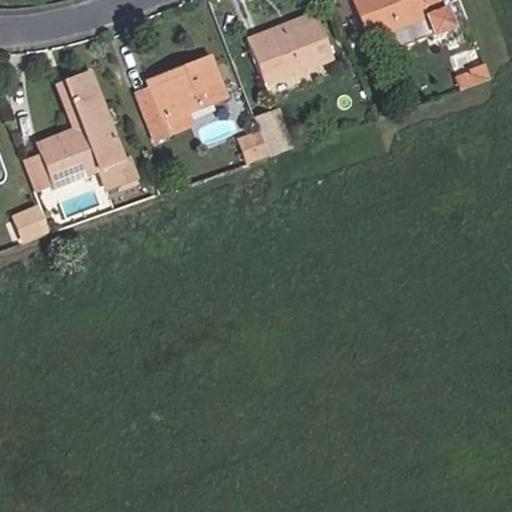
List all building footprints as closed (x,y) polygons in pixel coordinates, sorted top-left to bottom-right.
[(455,1),(454,0),(359,0),(352,3),(366,37),(357,41),(361,52),(390,42),(386,32),(425,18),(432,36),(451,29),(444,10),(440,12),(438,7),(455,1)] [(315,21),(313,16),(262,36),(264,42),(315,21)] [(432,36),(425,18),(386,32),(390,42),(393,51),(432,36)] [(330,60),(315,21),(264,42),(262,36),(245,43),(262,86),(330,60)] [(223,99),(207,59),(178,70),(181,77),(148,90),(135,95),(154,143),(169,137),(163,123),(186,114),(223,99)] [(487,81),(482,67),(470,73),(471,76),(455,82),(458,90),(487,81)] [(148,90),(181,77),(178,70),(145,83),(148,90)] [(121,160),(88,75),(63,84),(83,136),(39,153),(40,157),(25,164),(35,191),(51,185),(53,189),(97,172),(105,191),(116,187),(135,179),(126,158),(121,160)] [(83,136),(63,84),(56,87),(74,132),(36,146),(39,153),(83,136)] [(293,147),(278,110),(255,119),(269,156),(293,147)] [(192,128),(186,114),(163,123),(169,137),(192,128)] [(264,155),(257,136),(238,143),(245,162),(264,155)] [(118,191),(136,184),(135,179),(116,187),(118,191)] [(36,211),(13,220),(21,239),(44,230),(36,211)]
